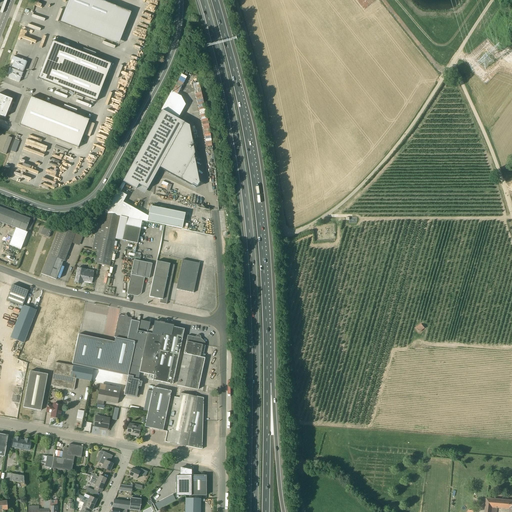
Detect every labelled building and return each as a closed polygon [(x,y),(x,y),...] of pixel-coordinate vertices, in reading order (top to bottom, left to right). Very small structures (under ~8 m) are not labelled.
[(112,9),(89,0),(66,0),(63,11),(105,28),(112,9)] [(52,41),(38,78),(96,101),(111,64),(52,41)] [(19,82),(22,73),(10,68),(7,74),(9,74),(8,77),(19,82)] [(173,113),(182,97),(179,95),(182,86),(178,84),(165,108),(173,113)] [(0,93),(0,115),(3,117),(10,98),(0,93)] [(22,127),(81,146),(90,118),(31,99),(22,127)] [(194,155),(194,154),(189,126),(184,123),(170,115),(163,111),(161,110),(159,115),(122,182),(136,189),(138,184),(147,189),(159,168),(196,188),(199,183),(194,160),(195,160),(194,155)] [(8,136),(2,153),(6,154),(12,138),(8,136)] [(17,210),(0,203),(0,221),(11,226),(17,210)] [(182,228),(185,213),(150,206),(147,221),(182,228)] [(29,233),(35,217),(17,210),(11,226),(16,228),(9,245),(21,249),(27,232),(29,233)] [(120,217),(114,215),(104,213),(101,213),(96,235),(93,249),(97,250),(95,263),(110,266),(120,217)] [(137,244),(142,222),(136,221),(135,227),(125,225),(122,240),(137,244)] [(185,223),(184,229),(212,235),(213,229),(185,223)] [(49,237),(51,230),(43,227),(40,234),(49,237)] [(79,246),(83,236),(75,233),(59,227),(41,274),(56,280),(63,261),(64,261),(71,243),(79,246)] [(149,279),(150,274),(152,264),(140,261),(141,256),(140,255),(141,253),(135,252),(133,260),(127,294),(137,296),(141,294),(144,278),(149,279)] [(200,263),(195,262),(182,260),(176,289),(193,293),(200,263)] [(166,304),(175,265),(157,261),(149,297),(160,299),(159,303),(166,304)] [(91,283),(94,271),(84,269),(85,269),(78,268),(75,282),(81,283),(82,281),(91,283)] [(22,306),(28,291),(12,285),(6,300),(22,306)] [(24,343),(21,352),(47,360),(51,346),(46,345),(60,302),(48,298),(33,346),(24,343)] [(23,343),(36,310),(23,305),(10,338),(23,343)] [(72,364),(95,369),(128,376),(137,331),(140,316),(138,316),(137,321),(131,320),(132,318),(128,317),(127,316),(125,317),(119,315),(114,337),(115,338),(114,342),(78,334),(72,364)] [(145,333),(137,331),(128,376),(125,390),(124,395),(135,397),(139,380),(141,380),(142,376),(139,375),(141,363),(147,364),(145,373),(148,374),(147,379),(152,380),(172,384),(184,329),(173,327),(173,326),(173,325),(164,323),(164,324),(163,323),(160,322),(160,323),(159,323),(159,322),(154,321),(153,326),(149,325),(150,323),(141,321),(139,329),(146,330),(145,333)] [(421,324),(416,328),(420,333),(425,329),(421,324)] [(203,358),(205,346),(204,345),(205,342),(201,338),(201,337),(200,336),(199,335),(198,335),(197,335),(196,336),(195,337),(188,335),(186,341),(184,354),(183,355),(176,385),(198,390),(205,358),(203,358)] [(91,381),(93,369),(73,365),(73,366),(55,362),(50,386),(74,390),(76,378),(91,381)] [(23,407),(41,411),(48,374),(30,371),(23,407)] [(104,401),(117,404),(120,389),(100,385),(96,403),(103,405),(104,401)] [(148,408),(144,427),(149,428),(162,431),(171,391),(153,387),(150,399),(147,399),(146,407),(148,408)] [(203,398),(200,397),(180,393),(179,398),(174,397),(167,432),(165,441),(202,449),(203,398)] [(62,405),(57,404),(53,403),(52,405),(47,404),(46,412),(51,413),(51,417),(59,418),(61,411),(62,408),(62,405)] [(107,431),(110,418),(96,415),(94,427),(103,428),(102,430),(107,431)] [(139,434),(140,429),(140,425),(129,423),(127,428),(126,433),(131,434),(130,435),(134,436),(135,432),(139,433),(139,434)] [(0,455),(4,457),(7,440),(8,435),(5,434),(5,435),(0,433),(0,455)] [(24,441),(22,440),(20,440),(20,438),(15,437),(15,439),(14,439),(12,448),(29,451),(31,442),(30,442),(30,440),(25,439),(24,441)] [(58,469),(64,470),(71,471),(74,456),(81,457),(83,447),(69,444),(68,450),(63,449),(61,458),(54,457),(52,468),(58,469)] [(109,458),(111,459),(112,456),(104,452),(99,463),(103,465),(101,467),(110,471),(113,464),(107,461),(109,458)] [(47,456),(45,467),(52,468),(54,457),(47,456)] [(175,495),(191,495),(191,475),(191,469),(180,467),(180,475),(175,475),(175,495)] [(142,469),(140,472),(132,468),(129,476),(136,479),(139,474),(145,477),(147,472),(141,469),(142,469)] [(191,475),(191,495),(206,495),(206,493),(206,480),(207,480),(207,474),(201,473),(201,475),(191,475)] [(23,476),(10,474),(9,481),(24,483),(23,476)] [(96,476),(96,475),(94,474),(92,476),(92,478),(104,484),(106,478),(99,475),(98,477),(96,476)] [(104,484),(92,478),(90,481),(89,484),(94,486),(95,486),(94,489),(101,493),(103,489),(102,488),(104,484)] [(132,486),(120,485),(118,490),(130,492),(130,493),(131,493),(132,486)] [(97,499),(92,497),(89,496),(88,499),(83,496),(82,499),(94,505),(97,499)] [(120,508),(120,509),(127,510),(139,511),(141,499),(131,497),(130,502),(114,500),(112,508),(120,508)] [(200,511),(200,499),(195,498),(185,498),(184,511),(200,511)] [(511,511),(511,500),(511,501),(486,498),(484,511),(496,511),(497,508),(509,509),(508,511),(511,511)] [(91,510),(94,505),(82,499),(81,502),(79,505),(82,506),(83,506),(79,511),(88,511),(89,511),(86,510),(87,508),(91,510)] [(49,511),(50,500),(44,501),(44,509),(39,509),(38,511),(49,511)]
